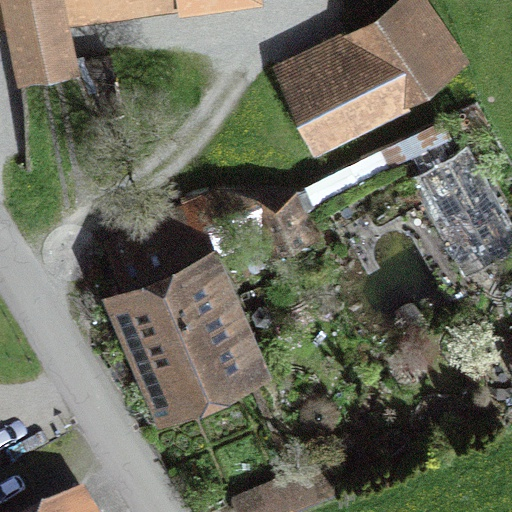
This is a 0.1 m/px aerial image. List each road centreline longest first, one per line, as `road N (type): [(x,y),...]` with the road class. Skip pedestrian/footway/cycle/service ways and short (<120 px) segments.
road 1 (track): [(20,280),(194,134),(252,59),(272,0)]
road 2 (residential): [(0,247),(158,511)]
